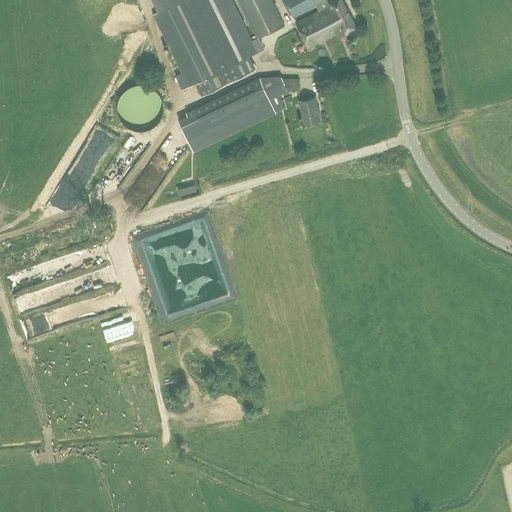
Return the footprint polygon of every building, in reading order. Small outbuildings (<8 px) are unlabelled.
[(256,69),(250,56),(258,52),(233,0),(152,0),(158,10),(153,13),(188,86),(195,83),(202,96),(256,69)] [(238,0),(257,38),(285,25),(272,0),(238,0)] [(285,0),(295,18),(317,6),(318,9),(313,12),(314,13),(297,22),(311,48),(337,34),(339,37),(347,33),(346,32),(357,27),(342,0),(331,0),(329,2),(327,0),(285,0)] [(126,62),(135,70),(142,60),(133,53),(126,62)] [(179,119),(194,150),(277,112),(271,99),(262,80),(261,77),(186,111),(188,114),(179,119)] [(271,81),(269,77),(262,80),(271,99),(277,112),(285,108),(280,95),(278,96),(271,81)] [(278,77),(271,81),(278,96),(280,95),(285,92),(284,90),(278,77)] [(278,77),(284,90),(299,91),(300,79),(278,77)] [(121,130),(156,124),(155,116),(161,115),(158,102),(155,81),(115,87),(121,130)] [(321,120),(316,97),(300,100),(304,123),(321,120)] [(105,144),(108,139),(93,131),(90,136),(105,144)] [(80,228),(70,232),(72,238),(82,234),(80,228)]
